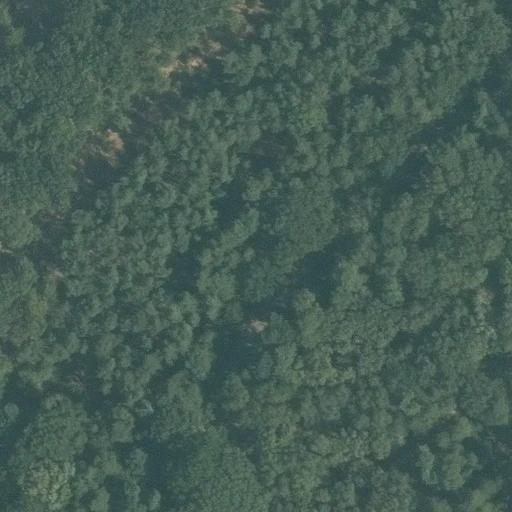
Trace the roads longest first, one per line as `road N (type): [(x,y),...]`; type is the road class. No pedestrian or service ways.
road 1 (unclassified): [(267,511),(237,424),(236,373),(260,316),(511,52)]
road 2 (track): [(511,276),(377,399)]
road 3 (track): [(237,394),(188,442),(142,511)]
